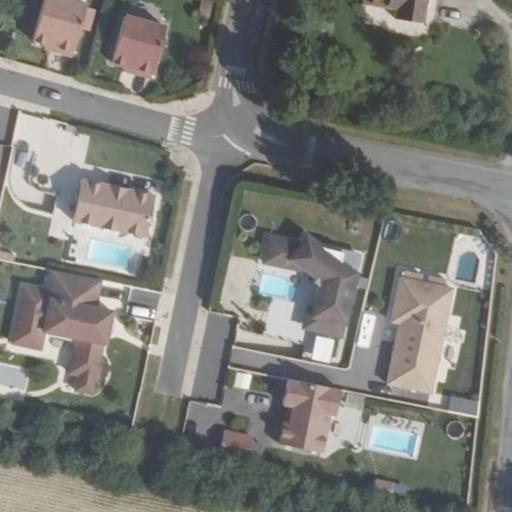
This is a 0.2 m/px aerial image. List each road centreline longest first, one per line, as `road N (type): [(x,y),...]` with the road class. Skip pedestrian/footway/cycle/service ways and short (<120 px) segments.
road 1 (unclassified): [(241,119),(283,147),(511,189)]
road 2 (residential): [(213,139),(214,174),(166,393)]
road 3 (residential): [(0,84),(213,139)]
road 4 (unclassified): [(249,0),(234,68),(241,119)]
